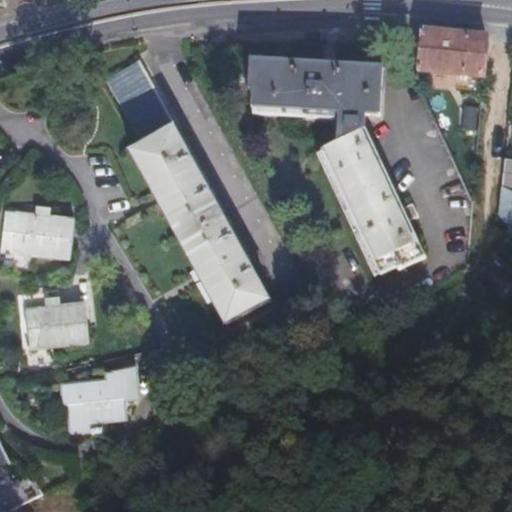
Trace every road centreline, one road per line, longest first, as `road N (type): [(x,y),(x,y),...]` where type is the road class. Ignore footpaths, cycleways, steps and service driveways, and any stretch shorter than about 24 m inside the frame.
road 1 (residential): [(0,112),(74,160),(87,213),(147,316),(182,429),(97,448),(27,433),(0,406)]
road 2 (secondary): [(0,57),(157,19),(225,12),(325,7),(511,18)]
